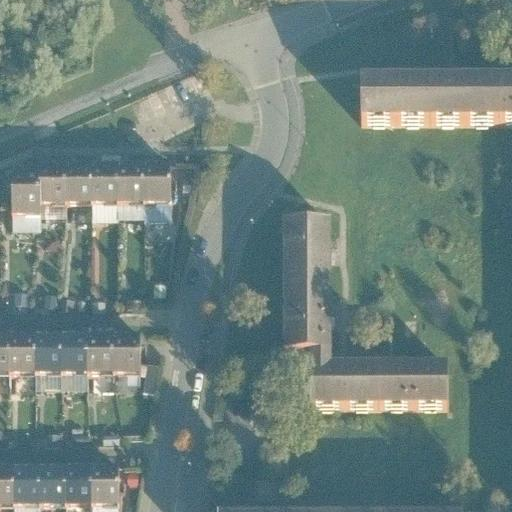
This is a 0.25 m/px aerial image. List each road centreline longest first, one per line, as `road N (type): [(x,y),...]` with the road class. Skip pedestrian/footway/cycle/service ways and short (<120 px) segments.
road 1 (residential): [(163,511),(213,252),(273,136),(255,42)]
road 2 (residential): [(255,42),(0,143)]
